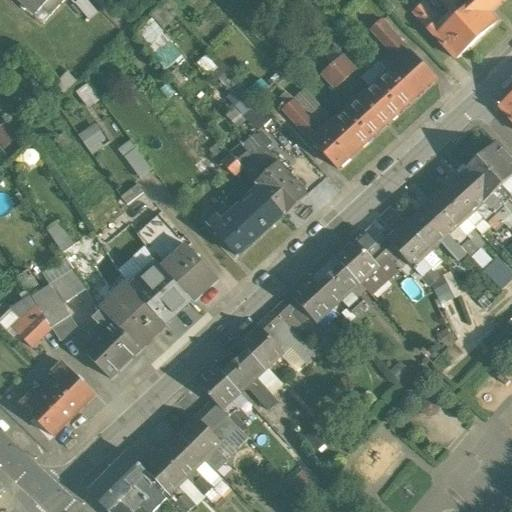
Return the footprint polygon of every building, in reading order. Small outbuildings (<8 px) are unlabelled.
[(47,0),(45,2),(43,3),(52,11),(62,0),(47,0)] [(82,0),(76,0),(73,3),(86,20),(94,14),(82,0)] [(458,2),(455,0),(437,0),(448,11),(452,8),(458,2)] [(504,0),(473,0),(458,14),(454,18),(476,42),(498,22),(490,13),(504,0)] [(163,1),(149,16),(157,24),(171,9),(163,1)] [(437,22),(421,5),(411,14),(427,31),(431,27),(437,22)] [(458,14),(452,8),(448,11),(454,18),(458,14)] [(437,34),(433,38),(455,61),(476,42),(454,18),(437,34)] [(409,54),(380,22),(370,32),(399,64),(409,54)] [(437,34),(431,27),(427,31),(433,38),(437,34)] [(399,64),(387,75),(411,101),(435,80),(410,53),(399,64)] [(342,57),(321,76),(335,91),(356,72),(342,57)] [(116,71),(106,60),(91,73),(101,84),(116,71)] [(101,84),(100,84),(109,95),(125,81),(116,71),(101,84)] [(387,75),(335,122),(359,149),(411,101),(387,75)] [(262,90),(253,98),(267,113),(276,105),(262,90)] [(511,95),(499,108),(511,122),(511,95)] [(322,134),(293,102),(283,111),(312,143),(322,134)] [(0,139),(3,145),(18,137),(10,122),(0,127),(0,139)] [(359,149),(335,122),(322,134),(312,143),(311,144),(336,170),(359,149)] [(93,154),(108,145),(96,124),(81,133),(93,154)] [(253,161),(243,170),(255,185),(279,163),(266,149),(264,150),(253,138),(242,147),(253,161)] [(119,150),(142,178),(154,168),(131,140),(119,150)] [(511,161),(495,144),(477,161),(501,187),(511,178),(511,177),(511,161)] [(242,147),(231,156),(243,170),(253,161),(242,147)] [(243,170),(231,156),(221,165),(233,179),(243,170)] [(477,161),(459,177),(483,203),(492,195),(501,187),(477,161)] [(279,163),(255,185),(260,190),(283,216),(285,218),(309,196),(279,163)] [(459,177),(441,193),(465,219),(475,211),(483,203),(459,177)] [(260,190),(235,212),(259,238),(283,216),(260,190)] [(465,219),(441,193),(423,209),(448,235),(456,228),(465,219)] [(492,195),(483,203),(491,211),(499,203),(492,195)] [(483,203),(475,211),(482,219),(491,211),(483,203)] [(510,214),(499,203),(491,211),(501,222),(510,214)] [(448,235),(423,209),(406,225),(430,251),(440,243),(448,235)] [(491,211),(482,219),(493,230),(501,222),(491,211)] [(235,212),(222,224),(216,218),(208,226),(213,232),(213,233),(237,259),(259,238),(235,212)] [(144,232),(165,253),(181,236),(160,216),(144,232)] [(430,251),(406,225),(387,242),(395,250),(411,268),(421,260),(430,251)] [(58,227),(46,235),(60,257),(72,249),(58,227)] [(456,228),(448,235),(455,243),(463,236),(456,228)] [(378,250),(362,233),(353,241),(369,258),(378,250)] [(448,235),(440,243),(457,262),(466,254),(461,249),(455,243),(448,235)] [(369,258),(353,241),(334,258),(342,266),(359,284),(377,267),(369,258)] [(478,251),(469,241),(461,249),(466,254),(470,258),(478,251)] [(378,250),(369,258),(377,267),(395,250),(387,242),(378,250)] [(187,247),(162,270),(192,302),(217,279),(187,247)] [(482,248),(473,257),(484,268),(493,259),(482,248)] [(421,260),(411,268),(419,276),(428,267),(421,260)] [(131,291),(164,327),(192,302),(162,270),(158,266),(131,291)] [(342,266),(317,288),(334,307),(359,284),(342,266)] [(495,266),(487,274),(502,290),(510,283),(495,266)] [(428,267),(419,276),(429,288),(431,286),(439,279),(428,267)] [(72,273),(50,287),(59,300),(72,292),(80,287),(72,273)] [(439,279),(431,286),(441,307),(454,301),(443,277),(439,279)] [(317,288),(310,280),(291,298),(300,307),(310,319),(315,324),(334,307),(317,288)] [(164,327),(131,291),(127,286),(98,313),(100,315),(109,324),(139,351),(164,327)] [(59,300),(50,287),(31,298),(32,299),(51,329),(70,317),(59,300)] [(86,295),(80,287),(72,292),(78,300),(86,295)] [(78,300),(76,302),(86,316),(96,310),(86,295),(78,300)] [(352,295),(342,304),(347,309),(357,300),(352,295)] [(291,298),(275,313),(283,321),(292,313),(300,307),(291,298)] [(357,300),(347,309),(356,319),(368,308),(359,298),(357,300)] [(51,329),(32,299),(13,311),(27,325),(42,339),(51,329)] [(310,319),(300,307),(292,313),(303,325),(310,319)] [(275,313),(259,327),(267,336),(283,321),(275,313)] [(100,315),(99,314),(92,321),(98,327),(87,337),(92,342),(109,324),(100,315)] [(70,317),(51,329),(60,342),(63,346),(73,340),(70,336),(78,330),(70,317)] [(139,351),(109,324),(92,342),(79,354),(109,381),(139,351)] [(42,339),(27,325),(17,335),(31,349),(42,339)] [(267,336),(259,327),(241,344),(248,352),(265,371),(267,369),(283,354),(267,336)] [(248,352),(222,375),(240,394),(246,388),(256,379),(265,371),(248,352)] [(94,397),(67,370),(67,371),(61,365),(52,373),(58,379),(47,390),(73,417),(94,397)] [(222,375),(216,367),(197,384),(213,402),(221,411),(240,394),(222,375)] [(265,371),(256,379),(272,397),(283,387),(267,369),(265,371)] [(256,379),(246,388),(269,413),(278,404),(272,397),(256,379)] [(47,390),(35,402),(30,396),(21,405),(27,410),(26,411),(53,437),(73,417),(47,390)] [(213,402),(196,419),(204,427),(221,411),(213,402)] [(237,410),(228,418),(239,430),(247,422),(237,410)] [(228,418),(221,411),(204,427),(221,444),(214,451),(225,461),(248,440),(239,430),(228,418)] [(196,419),(178,436),(203,462),(214,451),(221,444),(204,427),(196,419)] [(178,436),(161,453),(186,478),(203,462),(178,436)] [(225,461),(214,451),(203,462),(214,472),(225,461)] [(161,453),(143,470),(160,488),(169,496),(186,478),(161,453)] [(127,454),(88,493),(107,511),(113,511),(136,490),(148,501),(160,488),(143,470),(127,454)] [(293,483),(300,490),(313,478),(305,470),(293,483)] [(192,477),(188,482),(192,486),(196,481),(192,477)] [(196,481),(192,486),(203,497),(212,488),(200,477),(196,481)] [(136,490),(113,511),(137,511),(148,501),(136,490)] [(175,494),(170,499),(174,504),(179,499),(175,494)] [(179,499),(174,504),(182,511),(187,511),(193,506),(183,495),(179,499)]
